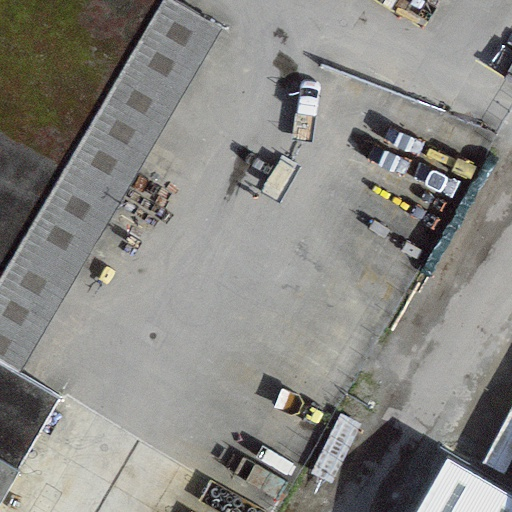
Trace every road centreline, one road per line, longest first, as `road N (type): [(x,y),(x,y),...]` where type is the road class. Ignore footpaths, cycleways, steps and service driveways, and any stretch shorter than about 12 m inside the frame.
road 1 (unknown): [(280,0),(293,47),(283,92),(108,412)]
road 2 (unknown): [(387,511),(511,304)]
